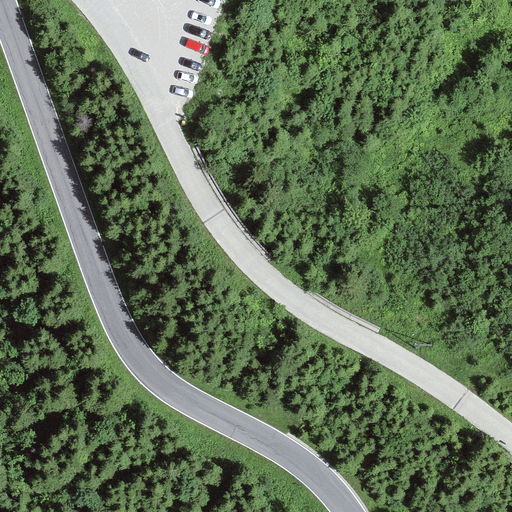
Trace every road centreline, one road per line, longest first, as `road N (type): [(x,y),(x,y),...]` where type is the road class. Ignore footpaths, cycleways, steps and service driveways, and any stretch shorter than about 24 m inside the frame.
road 1 (secondary): [(1,0),(91,255),(136,355),(177,393),(303,464),(348,511)]
road 2 (unclassified): [(89,0),(130,52),(204,201),(248,255),(334,325),(511,434)]
